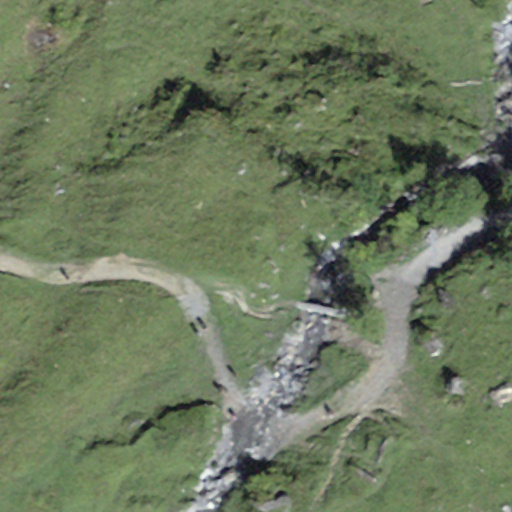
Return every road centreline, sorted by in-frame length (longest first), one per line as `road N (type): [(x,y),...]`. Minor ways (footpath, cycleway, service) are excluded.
road 1 (track): [(187,292),(246,433),(272,440),(364,395)]
road 2 (track): [(511,214),(464,230),(404,301),(364,395)]
